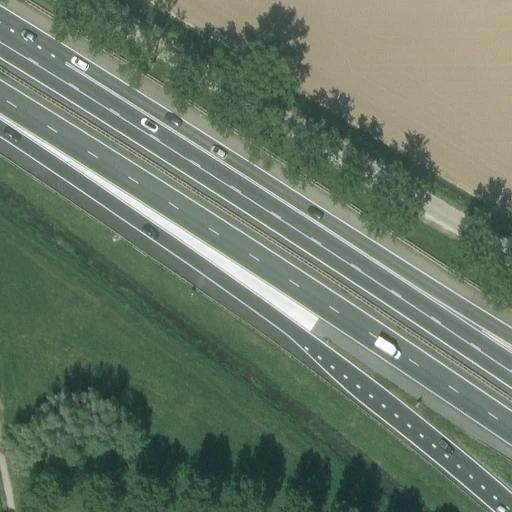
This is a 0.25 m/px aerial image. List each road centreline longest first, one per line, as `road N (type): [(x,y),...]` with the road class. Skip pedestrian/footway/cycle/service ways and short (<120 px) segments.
road 1 (motorway): [(0,128),(335,361),(507,511)]
road 2 (motorway): [(0,97),(511,430)]
road 3 (motorway): [(435,322),(0,43)]
road 4 (unclassified): [(511,251),(88,0)]
